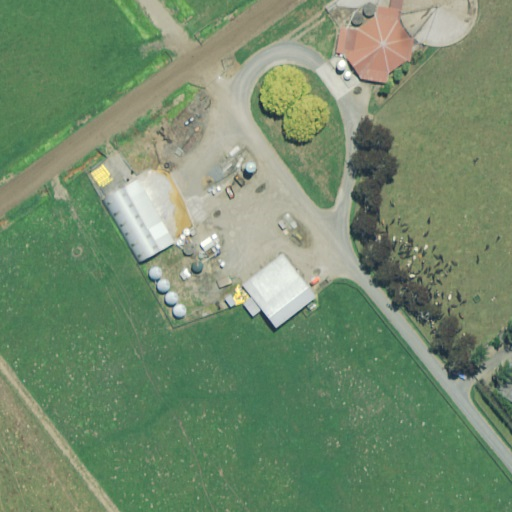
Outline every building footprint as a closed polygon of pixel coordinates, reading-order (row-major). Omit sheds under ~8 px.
[(387,85),(389,73),(409,63),(413,40),(406,26),(400,21),(404,0),(392,0),(390,9),(378,7),(376,17),(355,30),(341,27),(336,54),(342,55),(361,81),(387,85)] [(113,176),(108,168),(97,174),(102,182),(113,176)] [(174,244),(139,182),(103,203),(137,264),(174,244)] [(200,244),(205,252),(216,245),(211,237),(200,244)] [(315,299),(283,257),(244,287),(252,298),(243,305),(253,318),(262,311),(275,329),(315,299)] [(511,403),(511,364),(493,389),(511,403)]
